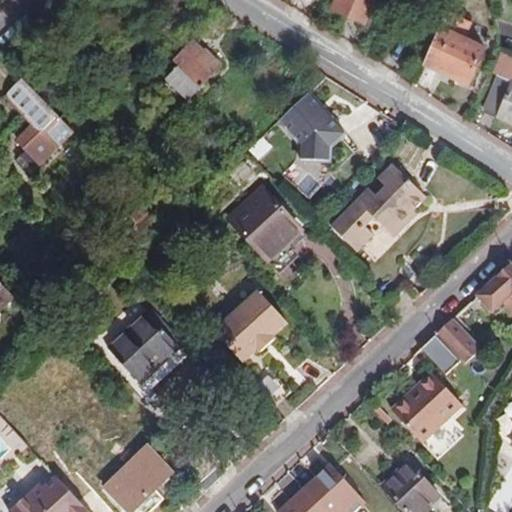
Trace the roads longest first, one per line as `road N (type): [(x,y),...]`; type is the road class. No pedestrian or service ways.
road 1 (residential): [(511,238),(213,511)]
road 2 (residential): [(511,171),(243,0)]
